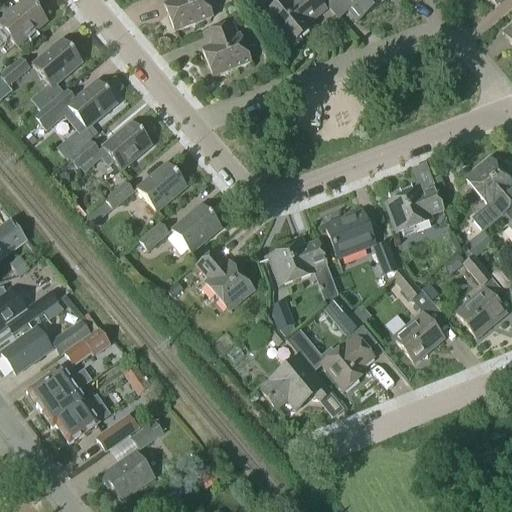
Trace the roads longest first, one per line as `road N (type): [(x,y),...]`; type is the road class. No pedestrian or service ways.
road 1 (residential): [(505,109),(462,46),(427,35),(190,125)]
road 2 (residential): [(190,125),(240,182),(258,195),(285,194),(505,109)]
road 3 (residential): [(299,468),(511,379)]
road 4 (residential): [(84,0),(190,125)]
